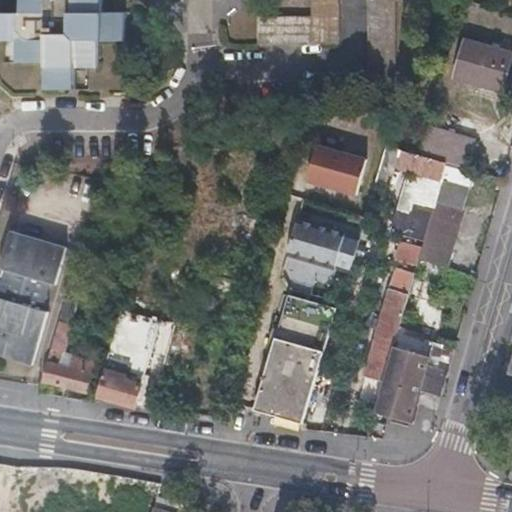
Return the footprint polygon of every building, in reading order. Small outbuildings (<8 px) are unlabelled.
[(102,12),(101,11),(96,5),(95,0),(18,0),(19,13),(0,13),(0,38),(17,39),(24,49),(24,62),(45,62),(45,88),(70,88),(70,73),(75,66),(95,67),(96,39),(123,39),(123,12),(102,12)] [(310,0),(311,15),(257,16),(258,45),(340,44),(339,0),(310,0)] [(511,54),(466,41),(456,76),(505,90),(511,66),(511,54)] [(428,127),(420,155),(446,162),(454,135),(428,127)] [(388,145),(381,170),(378,181),(388,184),(393,165),(413,171),(412,176),(417,192),(414,201),(409,200),(407,211),(397,208),(393,222),(424,231),(432,206),(435,207),(436,202),(444,178),(441,178),(446,162),(420,155),(388,145)] [(368,159),(318,146),(307,181),(357,195),(368,159)] [(463,209),(474,170),(448,163),(444,178),(436,202),(463,209)] [(417,192),(412,176),(402,179),(409,200),(414,201),(417,192)] [(435,207),(420,258),(446,266),(463,209),(436,202),(435,207)] [(182,203),(172,238),(191,243),(200,209),(182,203)] [(295,225),(285,260),(333,273),(343,238),(295,225)] [(0,296),(0,361),(35,372),(54,310),(46,308),(53,285),(59,286),(71,245),(11,228),(0,266),(0,272),(8,274),(5,283),(1,296),(0,296)] [(220,236),(203,231),(201,231),(195,254),(193,262),(212,267),(220,236)] [(399,333),(415,273),(396,267),(366,374),(385,380),(399,333)] [(58,323),(42,381),(85,393),(94,362),(64,353),(85,276),(72,272),(58,323)] [(134,272),(126,303),(145,308),(153,277),(134,272)] [(254,410),(303,423),(336,308),(288,294),(254,410)] [(100,330),(113,334),(120,310),(107,306),(100,330)] [(181,306),(175,327),(194,332),(200,311),(181,306)] [(120,310),(113,334),(134,340),(139,325),(152,328),(154,319),(120,310)] [(385,380),(376,413),(411,422),(416,403),(433,343),(399,333),(385,380)] [(108,351),(96,396),(135,407),(151,351),(127,344),(123,355),(108,351)] [(163,394),(199,404),(204,388),(208,373),(173,363),(163,394)] [(208,373),(204,388),(218,392),(224,369),(210,364),(208,373)] [(174,511),(178,500),(158,496),(153,511),(174,511)]
